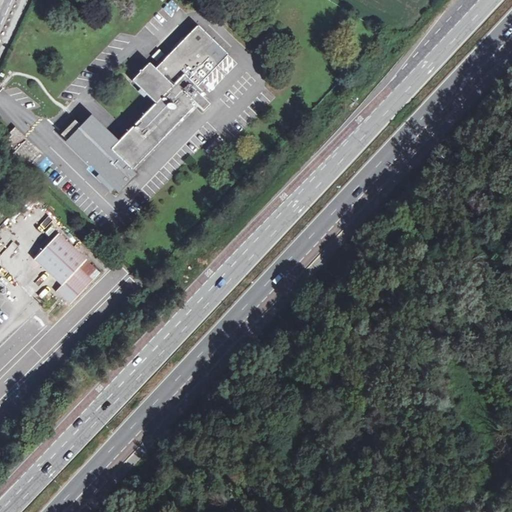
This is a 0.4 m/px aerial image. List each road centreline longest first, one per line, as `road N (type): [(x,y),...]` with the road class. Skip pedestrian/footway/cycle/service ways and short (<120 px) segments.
road 1 (primary): [(484,0),(3,511)]
road 2 (primary): [(55,511),(511,27)]
